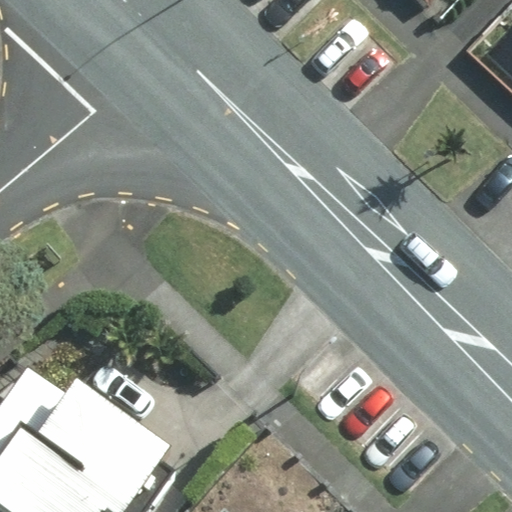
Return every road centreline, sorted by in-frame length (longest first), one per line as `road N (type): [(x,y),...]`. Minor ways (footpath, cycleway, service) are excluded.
road 1 (tertiary): [(172,41),(511,376)]
road 2 (residential): [(0,187),(172,41)]
